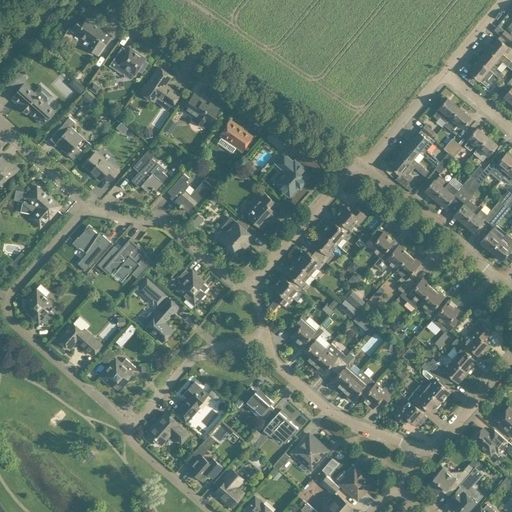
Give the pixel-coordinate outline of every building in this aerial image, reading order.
[(71,30),(80,35),(95,46),(91,51),(97,55),(101,51),(106,42),(105,44),(99,40),(106,31),(98,25),(96,27),(85,20),(81,25),(77,22),(71,30)] [(511,37),(504,31),(500,35),(511,45),(511,44),(511,37)] [(511,61),(504,55),(502,53),(507,46),(498,38),(488,49),(502,62),(507,66),(511,61)] [(141,72),(148,63),(142,59),(143,57),(130,47),(122,58),(117,54),(110,65),(121,73),(124,73),(126,69),(134,75),(138,70),(141,72)] [(502,62),(488,49),(479,61),(493,73),(498,77),(501,72),(497,68),(502,62)] [(493,73),(479,61),(469,72),(488,88),(492,83),(488,80),(493,73)] [(159,67),(146,85),(144,83),(139,91),(153,101),(157,96),(172,106),(179,95),(165,85),(171,76),(159,67)] [(18,73),(13,78),(20,84),(25,79),(18,73)] [(73,78),(69,83),(81,94),(85,89),(73,78)] [(100,87),(93,82),(88,89),(96,93),(100,87)] [(34,93),(23,84),(22,85),(14,94),(11,98),(21,106),(20,107),(26,113),(27,111),(42,124),(48,117),(49,118),(53,113),(52,112),(54,111),(45,102),(46,101),(47,101),(52,96),(40,85),(34,93)] [(86,92),(81,98),(88,104),(93,98),(86,92)] [(194,93),(184,107),(196,115),(194,118),(197,120),(202,123),(204,124),(206,122),(208,123),(218,108),(217,107),(217,105),(213,103),(211,103),(210,102),(209,104),(208,104),(203,101),(203,100),(194,93)] [(438,119),(439,117),(446,123),(459,108),(447,98),(439,108),(433,115),(438,119)] [(470,118),(459,108),(446,123),(444,125),(455,134),(461,127),(462,128),(470,118)] [(73,159),(80,152),(81,150),(76,146),(83,137),(71,127),(75,122),(69,117),(57,130),(62,134),(55,143),(73,159)] [(170,134),(177,123),(170,119),(163,129),(170,134)] [(230,119),(219,135),(242,151),(252,136),(242,129),(243,128),(230,119)] [(421,129),(433,139),(437,134),(425,124),(421,129)] [(474,145),(478,148),(487,137),(477,128),(468,139),(469,140),(464,145),(470,150),(474,145)] [(427,151),(433,144),(428,140),(426,139),(419,132),(409,144),(419,151),(428,159),(437,167),(441,162),(434,157),(427,151)] [(497,145),(487,137),(478,148),(473,153),(483,161),(487,155),(488,156),(497,145)] [(449,152),(457,142),(452,138),(444,148),(449,152)] [(462,147),(457,142),(449,152),(453,156),(451,159),(451,160),(462,147)] [(413,158),(419,151),(409,144),(400,155),(414,167),(425,176),(428,172),(413,158)] [(138,172),(131,180),(137,186),(138,184),(140,186),(146,190),(149,193),(152,189),(153,188),(155,190),(167,176),(162,171),(164,168),(157,162),(156,163),(152,158),(155,155),(149,149),(144,154),(139,159),(132,167),(138,172)] [(184,151),(178,157),(185,163),(191,156),(184,151)] [(111,180),(118,173),(119,171),(112,165),(111,167),(94,152),(83,165),(90,172),(91,171),(96,175),(95,175),(101,180),(105,175),(111,180)] [(440,173),(451,160),(451,159),(453,156),(449,152),(441,162),(437,167),(435,169),(440,173)] [(299,187),(300,187),(305,181),(304,180),(310,174),(294,160),(293,162),(283,153),(275,163),(287,173),(276,185),(289,197),(298,187),(299,187)] [(507,172),(511,165),(511,157),(506,153),(497,163),(498,164),(493,169),(502,177),(507,172)] [(414,167),(400,155),(390,166),(399,174),(395,179),(395,180),(396,180),(405,187),(413,177),(408,173),(414,167)] [(0,185),(1,186),(12,173),(13,174),(18,168),(12,163),(11,164),(8,161),(1,169),(0,168),(0,185)] [(475,180),(480,184),(493,169),(488,165),(484,170),(475,180)] [(511,165),(503,177),(506,180),(511,185),(511,183),(511,165)] [(479,166),(470,176),(475,180),(484,170),(479,166)] [(194,206),(201,199),(212,186),(204,179),(190,195),(185,190),(190,184),(186,181),(188,178),(183,173),(173,184),(167,192),(174,198),(172,200),(180,207),(181,206),(187,211),(193,205),(194,206)] [(434,199),(448,182),(438,174),(434,180),(433,180),(425,191),(434,199)] [(448,182),(434,199),(444,207),(453,196),(453,195),(454,193),(460,198),(467,190),(475,180),(470,176),(458,191),(457,190),(448,182)] [(50,218),(61,205),(54,198),(52,200),(37,186),(32,191),(30,190),(29,192),(16,190),(14,200),(22,201),(34,212),(29,218),(40,228),(49,217),(50,218)] [(463,204),(454,215),(464,223),(473,212),(477,207),(468,200),(470,198),(469,197),(472,194),(467,190),(460,198),(465,203),(464,205),(463,204)] [(505,204),(511,197),(511,195),(511,193),(509,191),(508,190),(499,200),(505,204)] [(261,229),(266,223),(276,213),(273,210),(277,205),(263,192),(253,204),(256,206),(247,216),(261,229)] [(487,215),(485,218),(486,218),(490,222),(505,204),(499,200),(487,215)] [(361,209),(366,213),(372,206),(367,202),(361,209)] [(490,222),(489,223),(493,227),(496,224),(509,208),(505,204),(490,222)] [(334,216),(340,221),(341,221),(350,229),(356,223),(358,224),(365,216),(354,206),(350,211),(344,206),(334,216)] [(473,212),(464,223),(474,231),(482,221),(481,220),(486,215),(480,210),(476,215),(473,212)] [(233,254),(240,246),(244,249),(254,237),(245,230),(249,226),(239,217),(236,221),(233,219),(231,220),(229,219),(222,226),(226,230),(219,238),(226,245),(224,247),(233,254)] [(341,221),(340,221),(336,226),(331,221),(322,231),(337,244),(347,233),(349,235),(352,231),(350,229),(341,221)] [(490,231),(480,242),(491,251),(500,240),(501,240),(506,234),(505,234),(506,233),(496,224),(493,227),(490,232),(490,231)] [(78,237),(72,243),(78,248),(80,245),(87,250),(85,252),(86,253),(87,251),(88,252),(77,263),(85,270),(104,249),(110,242),(102,235),(101,237),(97,234),(97,233),(92,229),(92,230),(91,229),(90,229),(89,228),(88,229),(87,229),(86,229),(86,230),(85,229),(79,237),(79,238),(78,237)] [(331,251),(337,244),(322,231),(315,238),(312,241),(312,242),(318,247),(314,251),(326,261),(327,263),(331,258),(334,254),(331,251)] [(367,241),(370,237),(366,233),(365,235),(362,232),(358,237),(359,238),(365,243),(367,241)] [(365,243),(363,245),(365,246),(368,249),(370,247),(381,256),(380,257),(389,247),(394,242),(383,232),(378,238),(373,234),(370,237),(367,241),(365,243)] [(500,240),(491,251),(501,260),(505,256),(511,261),(511,260),(511,239),(506,234),(501,240),(500,240)] [(144,253),(129,240),(119,251),(114,247),(98,265),(109,274),(114,268),(126,279),(132,273),(136,276),(150,261),(143,255),(144,253)] [(393,251),(389,247),(380,257),(374,264),(382,271),(389,263),(396,269),(409,255),(398,245),(393,251)] [(326,261),(314,251),(310,256),(304,251),(295,261),(310,274),(320,263),(323,265),(326,261)] [(407,276),(418,264),(409,255),(396,269),(403,275),(399,279),(402,283),(398,288),(402,292),(412,281),(407,276)] [(304,281),(310,274),(295,261),(285,272),(291,277),(288,281),(300,291),(299,292),(303,295),(306,291),(300,286),(304,281)] [(359,266),(353,261),(348,266),(354,272),(359,266)] [(207,287),(203,283),(198,279),(199,277),(192,271),(190,274),(185,269),(178,277),(176,279),(181,284),(176,289),(187,298),(184,302),(191,308),(194,305),(205,293),(203,292),(207,287)] [(348,281),(354,286),(361,278),(354,273),(348,281)] [(300,291),(288,281),(282,276),(272,287),(278,292),(274,297),(276,298),(283,304),(285,306),(293,298),(297,301),(298,301),(303,295),(299,292),(300,291)] [(147,277),(137,288),(140,291),(139,292),(153,305),(154,304),(157,307),(158,305),(160,306),(153,314),(153,315),(151,313),(142,323),(146,326),(145,327),(162,341),(172,330),(164,323),(178,307),(168,298),(167,298),(165,297),(166,296),(147,277)] [(416,285),(412,281),(402,292),(401,291),(402,292),(400,295),(415,308),(419,303),(432,288),(421,279),(416,285)] [(27,302),(23,306),(27,310),(32,315),(31,316),(38,322),(40,320),(45,324),(54,314),(49,310),(54,304),(36,288),(25,301),(27,302)] [(442,297),(432,288),(419,303),(430,312),(428,314),(432,318),(442,307),(437,303),(442,297)] [(347,297),(359,308),(365,302),(352,291),(347,297)] [(283,304),(276,298),(266,309),(273,315),(283,304)] [(332,309),(339,301),(335,298),(328,305),(332,309)] [(339,306),(344,310),(350,304),(345,299),(339,306)] [(432,318),(431,320),(445,332),(446,330),(447,332),(450,328),(457,321),(452,316),(457,310),(447,301),(442,307),(432,318)] [(333,311),(326,305),(322,309),(329,315),(333,311)] [(303,345),(319,326),(320,326),(309,316),(307,319),(302,314),(292,326),(296,330),(291,336),(302,345),(302,344),(303,345)] [(354,320),(366,330),(371,324),(358,314),(354,320)] [(117,317),(118,326),(126,325),(125,316),(117,317)] [(72,322),(57,339),(69,349),(76,341),(92,355),(101,345),(85,330),(83,332),(73,323),(72,322)] [(131,323),(123,332),(129,337),(137,328),(131,323)] [(465,343),(473,351),(479,357),(488,346),(482,341),(490,332),(478,323),(471,330),(474,333),(465,343)] [(326,348),(330,344),(320,335),(324,330),(319,326),(303,345),(307,349),(302,354),(312,364),(326,349),(326,348)] [(373,334),(370,331),(363,338),(366,341),(373,334)] [(469,356),(473,351),(465,343),(463,341),(457,336),(452,343),(457,352),(456,353),(452,358),(466,371),(475,361),(469,356)] [(396,343),(387,340),(385,347),(393,350),(396,343)] [(346,356),(331,343),(326,348),(326,349),(312,364),(322,373),(328,367),(333,371),(346,356)] [(414,353),(408,348),(402,356),(407,361),(414,353)] [(357,374),(349,368),(351,366),(349,364),(349,362),(354,356),(349,352),(346,356),(333,371),(337,375),(332,381),(335,384),(342,390),(357,374)] [(115,358),(99,376),(112,387),(113,386),(117,390),(121,385),(126,380),(127,381),(133,374),(131,372),(135,367),(125,358),(121,363),(115,358)] [(457,382),(466,371),(452,358),(447,364),(439,364),(432,359),(430,362),(428,361),(426,363),(447,381),(451,377),(457,382)] [(447,381),(426,363),(424,362),(421,366),(424,368),(423,370),(423,372),(423,374),(424,375),(431,381),(425,388),(440,401),(449,391),(443,386),(447,381)] [(362,398),(376,382),(376,381),(375,382),(361,369),(358,372),(342,390),(352,399),(358,393),(362,397),(361,398),(362,398)] [(187,398),(174,413),(185,423),(196,411),(199,407),(203,410),(213,399),(207,394),(194,382),(191,385),(189,385),(185,389),(185,391),(182,394),(187,398)] [(389,398),(392,394),(393,393),(392,392),(385,386),(383,388),(376,382),(362,398),(372,407),(377,401),(382,405),(389,398)] [(430,412),(440,401),(425,388),(420,384),(407,399),(409,400),(421,411),(424,407),(430,412)] [(211,389),(207,394),(213,399),(216,401),(220,396),(211,389)] [(254,408),(265,417),(273,408),(269,404),(271,402),(272,403),(273,402),(261,392),(258,395),(254,392),(246,401),(254,408)] [(246,401),(241,396),(227,411),(233,416),(246,401)] [(420,411),(421,411),(409,400),(403,407),(400,405),(399,406),(393,414),(404,424),(408,419),(414,425),(416,422),(419,424),(426,417),(420,411)] [(498,412),(493,418),(504,428),(503,430),(510,436),(511,435),(511,409),(508,406),(501,414),(498,412)] [(290,436),(297,428),(285,417),(287,415),(280,409),(274,417),(263,429),(264,430),(270,435),(273,432),(285,442),(286,440),(288,442),(291,437),(290,436)] [(155,424),(143,437),(150,443),(153,439),(160,445),(170,434),(181,443),(189,434),(178,424),(179,424),(165,412),(166,414),(156,425),(155,424)] [(508,443),(505,440),(501,436),(493,429),(493,430),(495,432),(491,436),(482,428),(478,432),(476,432),(473,435),(473,437),(472,439),(479,446),(485,450),(491,456),(495,450),(498,453),(508,443)] [(245,441),(251,446),(261,434),(260,433),(255,429),(245,441)] [(202,456),(207,449),(215,440),(209,434),(192,454),(196,458),(187,468),(191,471),(188,474),(193,478),(195,475),(202,481),(209,474),(212,477),(221,466),(212,458),(209,462),(202,456)] [(327,450),(319,443),(308,434),(292,452),(311,468),(327,450)] [(277,470),(289,456),(284,452),(273,466),(277,470)] [(448,496),(455,489),(458,485),(473,468),(468,464),(461,471),(447,472),(441,467),(432,478),(432,479),(426,486),(436,495),(442,487),(445,490),(443,492),(448,496)] [(347,473),(338,483),(349,494),(357,500),(363,494),(368,488),(368,489),(374,482),(367,476),(367,477),(354,465),(347,473)] [(473,467),(473,468),(458,485),(460,486),(448,500),(452,504),(450,506),(455,511),(466,511),(475,502),(471,498),(477,491),(472,486),(482,475),(473,467)] [(224,471),(212,484),(218,488),(216,490),(216,494),(219,496),(219,498),(222,501),(224,501),(231,507),(241,495),(242,494),(243,493),(243,492),(237,487),(244,479),(231,468),(227,474),(224,471)] [(270,475),(276,480),(282,474),(276,469),(270,475)] [(339,487),(327,476),(321,482),(333,493),(339,487)] [(506,477),(496,489),(501,493),(511,481),(506,477)] [(347,511),(352,507),(345,500),(338,495),(324,511),(325,511),(347,511)] [(243,509),(246,511),(274,511),(263,502),(262,502),(255,496),(243,509)] [(317,511),(306,502),(300,509),(303,511),(317,511)]
